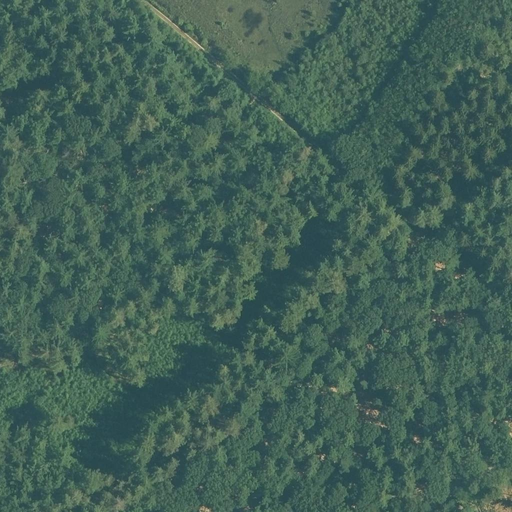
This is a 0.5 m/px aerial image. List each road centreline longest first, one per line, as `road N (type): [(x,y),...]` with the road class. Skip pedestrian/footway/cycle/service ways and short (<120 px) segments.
road 1 (track): [(511,309),(140,0)]
road 2 (unclassified): [(511,462),(388,511)]
